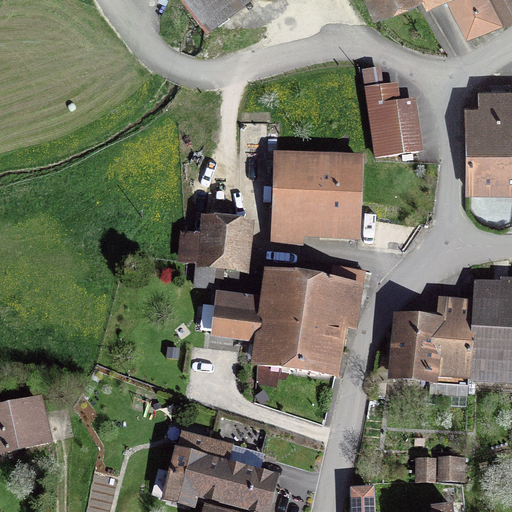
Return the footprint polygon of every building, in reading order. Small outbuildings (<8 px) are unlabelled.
[(184,0),(206,29),(243,0),(184,0)] [(397,0),(423,0),(426,5),(438,0),(447,0),(466,36),(501,21),(490,0),(372,0),(376,9),(397,0)] [(511,0),(493,0),(503,20),(511,15),(511,0)] [(364,72),(376,158),(418,152),(411,102),(396,104),(393,87),(380,89),(378,70),(364,72)] [(511,92),(480,92),(480,109),(465,109),(465,189),(511,189),(511,92)] [(301,233),(358,236),(360,161),(275,157),(274,244),(301,245),(301,233)] [(220,201),(220,208),(224,213),(231,213),(236,209),(237,202),(232,197),(225,196),(220,201)] [(186,235),(183,263),(244,270),(249,227),(206,223),(204,237),(186,235)] [(304,280),(330,283),(332,268),(307,263),(304,280)] [(195,287),(211,288),(213,267),(197,266),(195,287)] [(256,365),(335,376),(348,286),(330,283),(304,280),(269,274),(265,303),(266,303),(261,341),(259,341),(256,365)] [(511,285),(508,285),(507,289),(475,286),(474,309),(472,327),(469,378),(511,381),(511,285)] [(265,303),(220,298),(215,335),(259,341),(261,341),(266,303),(265,303)] [(472,327),(474,309),(439,306),(437,324),(398,320),(395,346),(388,345),(387,356),(395,356),(393,376),(468,382),(469,378),(472,327)] [(273,388),(275,370),(260,368),(258,385),(273,388)] [(38,402),(0,410),(0,454),(47,444),(38,402)] [(194,496),(253,511),(267,511),(276,480),(225,466),(230,448),(183,436),(173,475),(159,471),(153,495),(192,505),(194,496)] [(440,462),(440,481),(458,482),(459,462),(440,462)] [(419,481),(434,482),(434,464),(419,463),(419,481)] [(372,511),(372,491),(352,492),(352,511),(372,511)]
